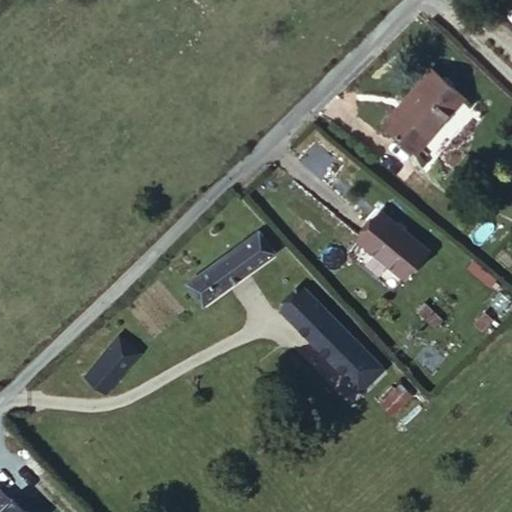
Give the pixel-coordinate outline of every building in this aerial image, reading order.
[(409,153),(455,98),(424,70),(376,126),(409,153)] [(423,254),(376,217),(353,243),(398,281),(423,254)] [(274,254),(258,231),(184,285),(201,307),(274,254)] [(278,308),(294,323),(314,305),(299,289),(278,308)] [(314,305),(294,323),(359,389),(382,369),(314,305)] [(438,323),(421,307),(412,314),(432,329),(438,323)] [(492,319),(483,312),(473,322),(482,331),(492,319)] [(137,355),(121,337),(112,344),(78,383),(86,391),(92,385),(101,393),(137,355)] [(362,398),(344,378),(334,387),(352,407),(362,398)] [(399,424),(418,405),(398,384),(379,403),(399,424)] [(25,511),(0,488),(0,511),(25,511)]
